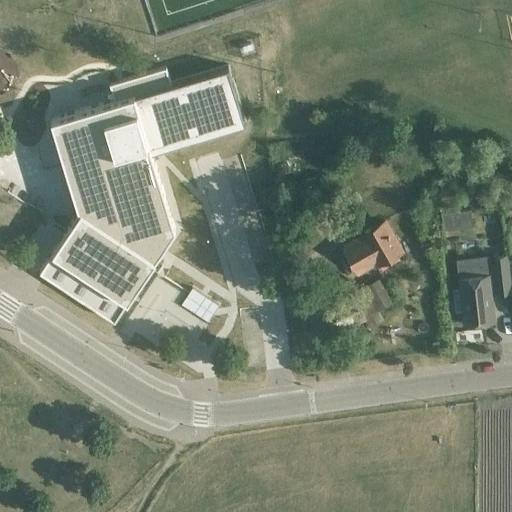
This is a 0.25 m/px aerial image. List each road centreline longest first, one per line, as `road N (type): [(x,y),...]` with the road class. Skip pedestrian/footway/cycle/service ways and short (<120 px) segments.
road 1 (unclassified): [(511,379),(199,415),(155,402),(0,301)]
road 2 (unknown): [(228,415),(139,511)]
